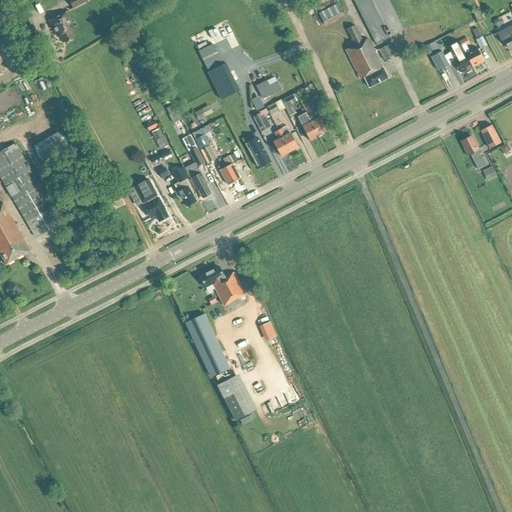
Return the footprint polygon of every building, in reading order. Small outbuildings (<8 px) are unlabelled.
[(68,0),(73,8),(89,0),(68,0)] [(353,0),(375,44),(403,30),(388,0),(353,0)] [(336,5),(318,14),(325,26),(343,17),(336,5)] [(69,31),(74,28),(66,12),(49,20),(57,37),(59,35),(62,42),(65,41),(66,43),(73,40),(69,31)] [(511,20),(504,25),(506,28),(497,33),(501,41),(503,39),(508,49),(511,47),(511,20)] [(369,88),(387,78),(368,39),(363,41),(355,25),(346,29),(354,45),(345,50),(360,79),(364,77),(369,88)] [(482,37),(475,40),(480,49),(486,45),(482,37)] [(466,38),(459,42),(462,47),(468,44),(466,38)] [(425,44),(430,54),(440,50),(435,39),(425,44)] [(451,46),(448,47),(451,53),(450,53),(454,60),(461,73),(472,67),(465,54),(462,47),(459,42),(451,46)] [(383,61),(395,55),(390,44),(378,50),(383,61)] [(477,48),(465,54),(472,67),(483,61),(477,48)] [(448,65),(441,51),(432,55),(439,69),(448,65)] [(223,64),(205,73),(219,100),(237,91),(223,64)] [(275,90),(270,83),(263,87),(260,82),(250,88),(257,100),(275,90)] [(293,95),(281,101),(285,108),(291,104),(296,102),(293,95)] [(280,100),(274,103),(275,105),(278,110),(278,112),(284,108),(280,100)] [(271,114),(278,110),(275,105),(268,108),(271,114)] [(260,113),(253,117),(254,119),(260,132),(267,128),(270,126),(271,126),(264,115),(265,115),(266,114),(268,113),(267,110),(265,108),(259,111),(260,113)] [(201,110),(195,113),(198,120),(205,116),(201,110)] [(177,112),(170,116),(174,123),(181,120),(177,112)] [(305,113),(297,117),(302,126),(310,141),(327,132),(319,118),(314,120),(310,113),(307,115),(305,113)] [(489,148),(500,142),(491,125),(480,131),(489,148)] [(278,130),(289,152),(297,148),(290,133),(285,136),(281,128),(278,130)] [(193,133),(192,134),(197,144),(199,148),(209,143),(202,129),(193,133)] [(40,158),(68,145),(61,130),(33,143),(40,158)] [(281,156),(289,152),(278,130),(274,132),(278,139),(273,142),(281,156)] [(162,136),(155,139),(161,149),(167,146),(162,136)] [(190,136),(182,140),(188,152),(189,152),(195,163),(197,167),(197,166),(204,163),(197,148),(195,144),(190,136)] [(482,156),(481,157),(478,151),(479,150),(475,143),(474,143),(471,136),(461,141),(465,149),(464,150),(468,156),(471,155),(478,169),(486,165),(482,156)] [(245,144),(257,166),(259,165),(260,167),(271,161),(263,146),(258,149),(253,140),(245,144)] [(504,153),(511,148),(507,142),(499,146),(504,153)] [(0,177),(35,237),(62,221),(19,150),(15,143),(0,151),(0,177)] [(203,148),(200,150),(207,163),(216,158),(209,145),(203,148)] [(168,150),(151,159),(153,163),(164,157),(165,160),(172,156),(168,150)] [(195,163),(185,168),(188,174),(191,178),(197,191),(198,190),(202,198),(211,194),(206,186),(207,186),(198,168),(197,166),(197,167),(195,163)] [(227,185),(239,178),(231,164),(226,167),(224,164),(219,167),(220,170),(219,170),(227,185)] [(186,173),(183,169),(182,167),(172,172),(178,183),(174,185),(177,190),(175,192),(180,202),(183,200),(187,207),(195,202),(192,195),(193,195),(188,186),(188,187),(186,183),(183,179),(184,179),(182,175),(186,173)] [(486,170),(491,179),(496,176),(492,167),(486,170)] [(156,215),(159,222),(168,217),(164,211),(165,210),(159,197),(155,199),(154,197),(158,195),(149,179),(134,186),(143,203),(147,201),(148,203),(144,205),(150,218),(156,215)] [(117,192),(108,196),(111,203),(120,198),(117,192)] [(0,254),(6,264),(30,250),(2,204),(0,204),(0,254)] [(212,284),(224,306),(245,295),(233,273),(224,277),(219,267),(212,271),(210,270),(207,272),(207,274),(199,277),(205,288),(212,284)] [(211,377),(230,368),(204,313),(185,322),(211,377)] [(233,420),(256,409),(239,373),(216,383),(233,420)]
